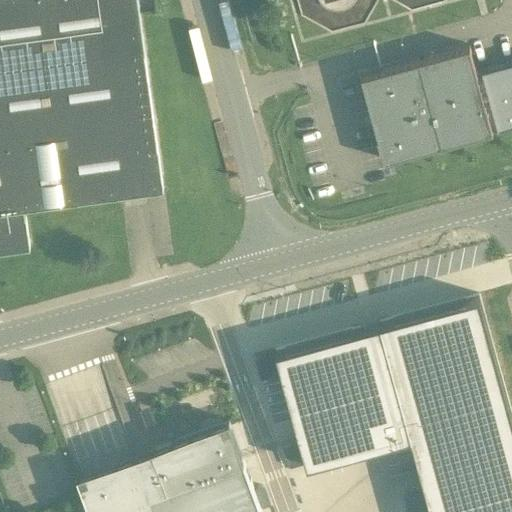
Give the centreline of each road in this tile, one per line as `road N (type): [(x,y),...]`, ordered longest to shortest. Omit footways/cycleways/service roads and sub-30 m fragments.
road 1 (unclassified): [(0,339),(273,263)]
road 2 (unclassified): [(273,263),(204,0)]
road 3 (unclassified): [(273,263),(506,199)]
road 4 (unknown): [(0,373),(53,511)]
